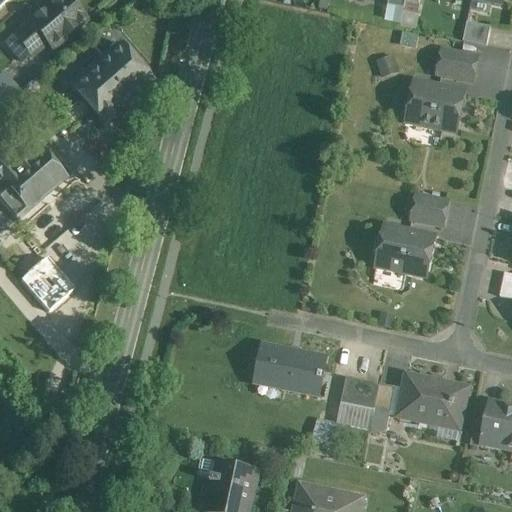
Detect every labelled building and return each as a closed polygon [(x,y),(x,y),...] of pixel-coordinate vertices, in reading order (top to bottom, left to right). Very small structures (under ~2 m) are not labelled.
[(0,0),(0,9),(10,0),(0,0)] [(65,0),(51,0),(49,2),(49,8),(29,25),(47,46),(51,52),(86,23),(65,0)] [(407,0),(389,0),(388,7),(405,10),(407,2),(407,0)] [(491,28),(468,23),(463,41),(486,47),(491,28)] [(29,25),(13,38),(30,58),(31,59),(47,46),(29,25)] [(30,58),(13,38),(4,46),(21,66),(30,58)] [(119,47),(72,88),(81,99),(104,125),(151,84),(119,47)] [(478,59),(442,51),(437,77),(472,85),(478,59)] [(0,75),(0,98),(18,90),(9,72),(0,75)] [(464,95),(415,85),(412,96),(410,95),(406,98),(404,108),(407,112),(409,113),(407,124),(456,134),(464,95)] [(81,99),(72,88),(65,94),(74,105),(81,99)] [(39,149),(14,170),(3,157),(0,159),(0,180),(1,181),(3,179),(30,211),(65,180),(39,149)] [(448,204),(416,197),(411,223),(442,229),(448,204)] [(434,240),(385,229),(382,241),(380,240),(376,243),(374,252),(377,257),(379,257),(377,268),(425,279),(434,240)] [(511,277),(505,276),(500,299),(511,301),(511,277)] [(326,358),(325,360),(267,348),(267,345),(265,344),(255,388),(286,395),(286,391),(317,398),(316,401),(319,402),(328,358),(326,358)] [(469,390),(406,376),(396,419),(460,433),(469,390)] [(378,387),(347,380),(342,406),(372,413),(378,387)] [(394,390),(378,387),(372,413),(388,416),(394,390)] [(511,410),(491,406),(487,427),(483,446),(484,446),(511,452),(511,410)] [(487,427),(474,424),(469,448),(483,451),(484,446),(483,446),(487,427)] [(251,511),(260,473),(203,462),(203,463),(222,467),(220,480),(211,479),(209,485),(214,486),(207,511),(251,511)] [(360,511),(363,500),(299,487),(293,511),(360,511)]
